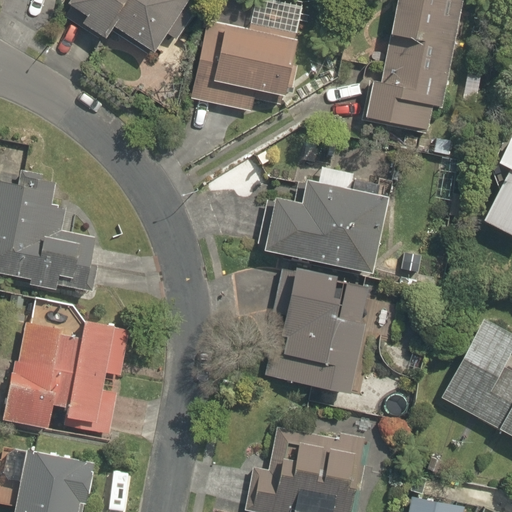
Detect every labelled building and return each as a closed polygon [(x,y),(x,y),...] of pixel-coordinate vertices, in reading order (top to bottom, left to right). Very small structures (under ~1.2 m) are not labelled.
[(185,0),(68,0),(67,3),(71,6),(64,17),(82,29),(85,26),(103,38),(112,24),(153,51),(165,33),(175,40),(193,13),(182,6),(185,0)] [(363,119),(424,132),(431,107),(440,109),(462,0),(395,0),(379,82),(371,81),(363,119)] [(295,33),(282,30),(249,23),(248,29),(207,20),(190,99),(249,112),(252,99),(280,105),(282,94),(284,87),(291,88),(298,55),(291,53),(295,33)] [(449,139),(434,137),(432,152),(447,154),(449,139)] [(511,138),(509,137),(496,162),(508,168),(481,221),(511,236),(511,138)] [(56,285),(91,291),(96,264),(88,263),(93,235),(61,229),(65,205),(51,203),(55,183),(39,180),(41,173),(21,169),(19,184),(0,180),(0,272),(30,277),(28,284),(55,289),(56,285)] [(302,202),(282,198),(275,196),(274,202),(268,200),(258,248),(282,253),(370,272),(386,197),(307,179),(302,202)] [(410,262),(409,273),(425,275),(426,264),(410,262)] [(349,393),(369,287),(280,271),(272,312),(282,314),(278,336),(284,337),(281,349),(270,347),(264,378),(349,393)] [(499,286),(500,277),(490,276),(489,286),(499,286)] [(439,398),(511,436),(511,372),(503,367),(511,349),(511,333),(481,318),(439,398)] [(62,425),(108,434),(116,392),(98,389),(101,371),(119,375),(128,329),(82,320),(79,337),(58,333),(59,329),(24,322),(16,361),(13,360),(1,418),(44,427),(49,404),(66,407),(62,425)] [(338,438),(282,427),(276,426),(268,470),(253,467),(245,510),(256,511),(287,511),(289,507),(314,511),(349,511),(364,436),(340,432),(338,438)] [(11,511),(83,511),(92,461),(4,446),(0,471),(0,482),(7,483),(7,484),(8,484),(6,496),(14,498),(11,511)] [(437,472),(439,459),(427,457),(425,469),(437,472)] [(458,511),(460,507),(408,495),(403,511),(458,511)]
